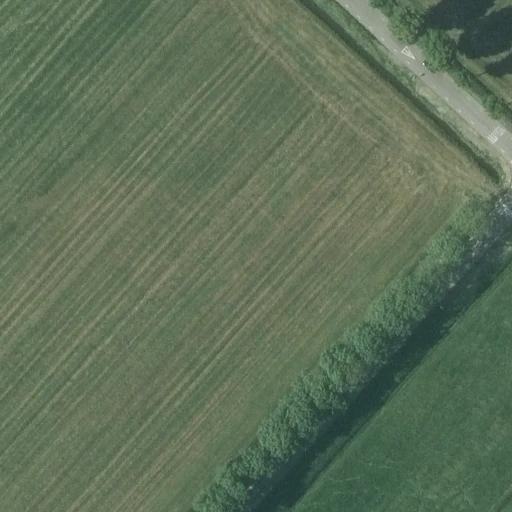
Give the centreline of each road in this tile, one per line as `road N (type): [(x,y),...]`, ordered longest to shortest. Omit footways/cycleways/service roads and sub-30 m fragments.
road 1 (unclassified): [(237,511),(511,198)]
road 2 (unclassified): [(511,154),(345,0)]
